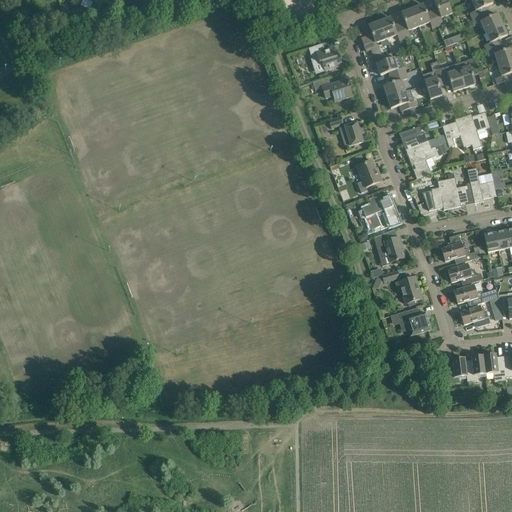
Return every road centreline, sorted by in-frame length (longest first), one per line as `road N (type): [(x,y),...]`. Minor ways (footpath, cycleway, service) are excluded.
road 1 (residential): [(511,338),(451,342),(412,234)]
road 2 (residential): [(381,130),(343,24),(390,0)]
road 3 (residential): [(381,130),(511,89)]
